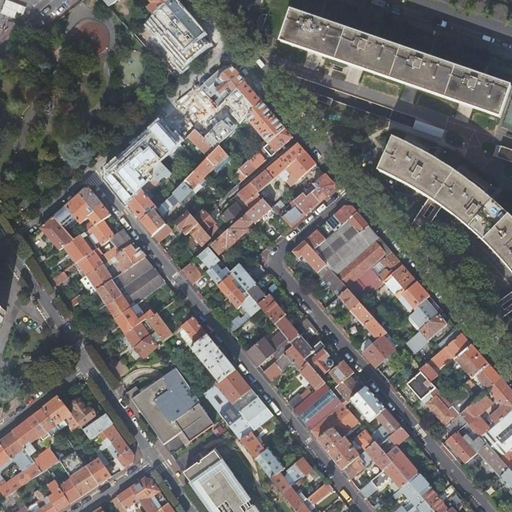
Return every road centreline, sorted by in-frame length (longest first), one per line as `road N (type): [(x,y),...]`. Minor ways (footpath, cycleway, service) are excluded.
road 1 (residential): [(89,172),(365,511)]
road 2 (residential): [(352,188),(275,263),(484,511)]
road 3 (residential): [(511,145),(230,46)]
road 4 (residential): [(511,370),(352,188)]
road 5 (residential): [(89,172),(230,46)]
road 6 (residential): [(352,188),(230,46)]
road 7 (residential): [(88,362),(7,245)]
